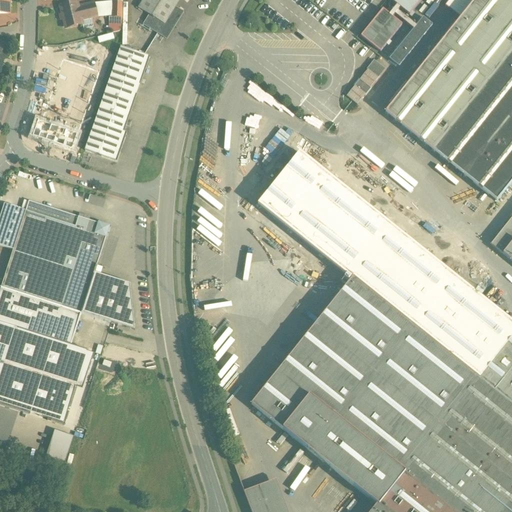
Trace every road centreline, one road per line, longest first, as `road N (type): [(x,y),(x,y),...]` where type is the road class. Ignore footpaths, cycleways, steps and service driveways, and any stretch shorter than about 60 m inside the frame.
road 1 (tertiary): [(219,511),(170,326),(167,198)]
road 2 (tertiary): [(167,198),(186,104),(231,0)]
road 3 (residential): [(19,150),(167,198)]
road 4 (residential): [(31,0),(13,134),(19,150)]
